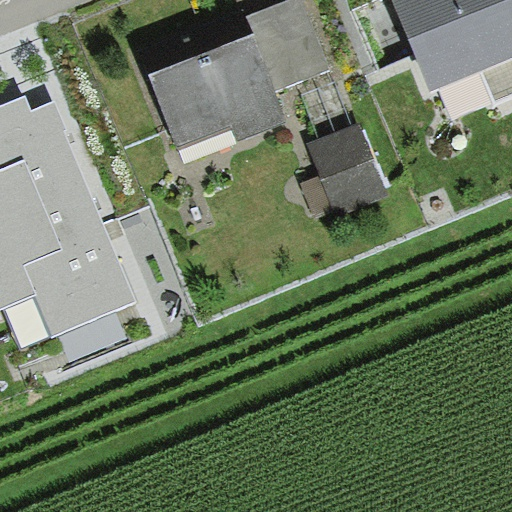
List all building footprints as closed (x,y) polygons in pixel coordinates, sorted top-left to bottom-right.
[(281,0),(245,14),(274,87),(325,67),(298,0),(281,0)] [(511,35),(497,0),(360,0),(395,87),(511,41),(511,35)] [(274,87),(245,14),(138,56),(173,147),(227,126),(232,140),(286,119),(274,87)] [(19,95),(0,103),(0,274),(16,267),(47,338),(134,301),(47,101),(26,110),(19,95)] [(382,195),(357,125),(305,143),(330,213),(382,195)]
